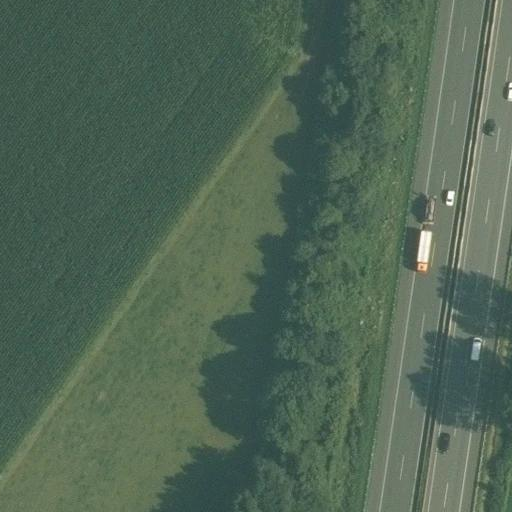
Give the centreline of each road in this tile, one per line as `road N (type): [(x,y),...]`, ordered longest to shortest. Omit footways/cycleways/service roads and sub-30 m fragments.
road 1 (motorway): [(466,0),(392,511)]
road 2 (motorway): [(442,511),(511,32)]
